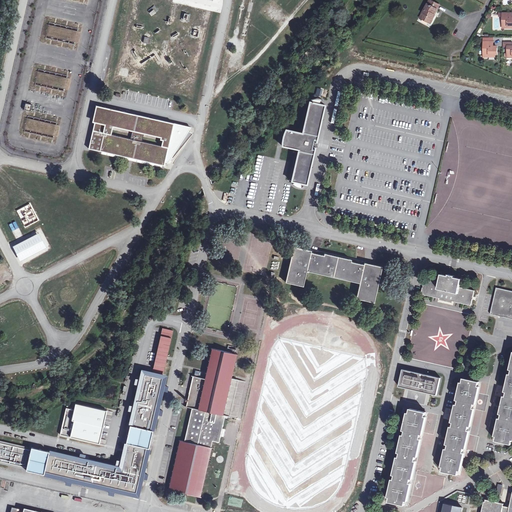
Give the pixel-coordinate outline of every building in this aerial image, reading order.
[(423,12),(420,17),(431,23),(436,14),(435,13),(440,5),(431,0),(430,0),(426,8),(427,9),(424,13),(423,12)] [(493,43),(485,43),(486,47),(485,46),(485,58),(490,58),(490,56),(496,56),(498,56),(498,48),(495,48),(493,48),(493,43)] [(326,97),(328,90),(317,88),(315,94),(326,97)] [(325,102),(310,99),(292,178),(307,182),(325,102)] [(26,100),(24,108),(31,109),(33,102),(26,100)] [(97,103),(94,116),(96,117),(89,146),(165,164),(166,160),(169,161),(172,156),(173,156),(193,132),(189,129),(192,125),(97,103)] [(281,142),(299,146),(303,130),(285,126),(281,142)] [(12,231),(18,228),(15,222),(9,225),(12,231)] [(38,230),(24,236),(26,239),(39,233),(38,230)] [(42,232),(12,246),(20,264),(51,250),(42,232)] [(311,250),(311,248),(294,244),(286,279),(303,283),(307,268),(311,250)] [(364,262),(311,250),(307,268),(360,280),(364,262)] [(382,264),(364,260),(364,262),(360,280),(356,295),(374,299),(382,264)] [(475,288),(425,277),(421,292),(471,303),(475,288)] [(511,316),(511,289),(496,286),(490,312),(511,316)] [(173,329),(163,327),(153,371),(163,373),(173,329)] [(237,352),(213,347),(206,378),(199,408),(223,414),(231,377),(237,352)] [(511,442),(511,439),(511,363),(495,439),(511,442)] [(437,393),(441,376),(403,367),(399,384),(437,393)] [(163,383),(165,375),(143,370),(141,378),(139,378),(132,410),(134,411),(131,424),(133,425),(145,373),(163,377),(151,429),(153,429),(156,413),(158,413),(165,384),(163,383)] [(151,429),(163,377),(145,373),(133,425),(131,424),(130,424),(126,442),(127,442),(129,442),(123,470),(49,453),(50,450),(32,446),(31,449),(0,441),(0,460),(27,467),(27,469),(45,473),(45,471),(137,491),(147,446),(149,447),(153,429),(151,429)] [(192,407),(199,408),(206,378),(193,375),(186,406),(192,407)] [(238,378),(231,377),(223,414),(225,414),(230,415),(238,378)] [(458,473),(479,380),(463,377),(442,470),(458,473)] [(100,443),(108,409),(76,402),(74,409),(67,407),(61,434),(100,443)] [(199,408),(192,407),(185,440),(211,446),(213,439),(219,441),(225,414),(223,414),(199,408)] [(405,504),(425,411),(410,408),(389,500),(405,504)] [(185,440),(181,439),(170,489),(200,496),(211,446),(185,440)] [(129,442),(127,442),(123,460),(121,459),(120,465),(80,456),(79,458),(50,451),(49,453),(123,470),(129,442)] [(138,494),(149,447),(147,446),(137,491),(45,471),(45,473),(67,478),(67,480),(115,491),(116,489),(138,494)] [(511,511),(511,494),(509,506),(503,505),(504,502),(486,499),(482,511),(511,511)]
